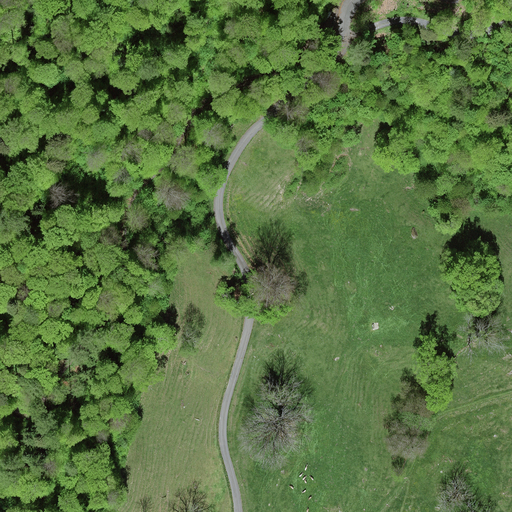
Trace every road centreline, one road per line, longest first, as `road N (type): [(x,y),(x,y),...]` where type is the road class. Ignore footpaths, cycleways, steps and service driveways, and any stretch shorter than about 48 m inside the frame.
road 1 (unclassified): [(238,511),(222,420),(251,298),(223,231),(222,185),(251,132),(329,61),(354,0)]
road 2 (track): [(0,399),(39,400),(123,293),(128,211),(196,110),(286,66),(319,32),(344,29)]
road 3 (track): [(376,511),(410,473),(427,423),(443,409),(511,391)]
road 4 (track): [(511,19),(477,30),(395,21),(344,29)]
